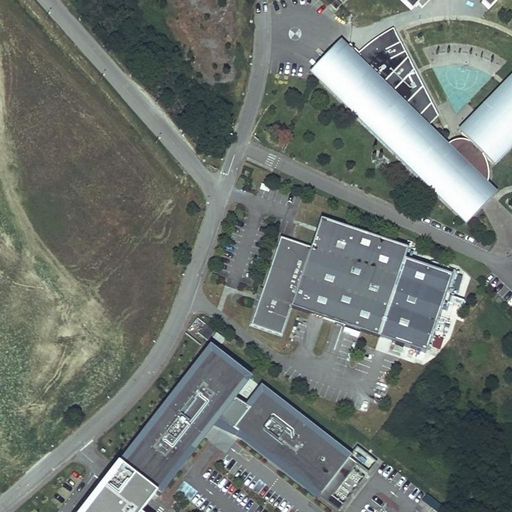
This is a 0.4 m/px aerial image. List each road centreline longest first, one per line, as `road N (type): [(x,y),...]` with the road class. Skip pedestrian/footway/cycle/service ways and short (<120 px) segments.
road 1 (unclassified): [(222,190),(157,357),(0,508)]
road 2 (unclassified): [(47,0),(208,184),(222,190)]
road 3 (unclassified): [(222,190),(256,82),(259,0)]
